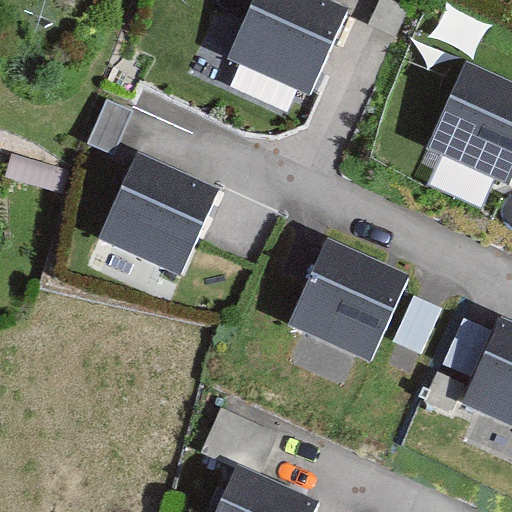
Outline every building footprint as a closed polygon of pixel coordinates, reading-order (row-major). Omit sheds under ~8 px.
[(317,0),(266,0),(237,64),(318,101),(356,17),(317,0)] [(511,87),(475,71),(435,158),(511,192),(511,87)] [(230,197),(144,160),(105,249),(191,286),(230,197)] [(418,284),(336,249),(299,335),(381,370),(418,284)] [(511,326),(473,414),(511,431),(511,326)] [(327,511),(329,510),(246,473),(228,511),(327,511)]
